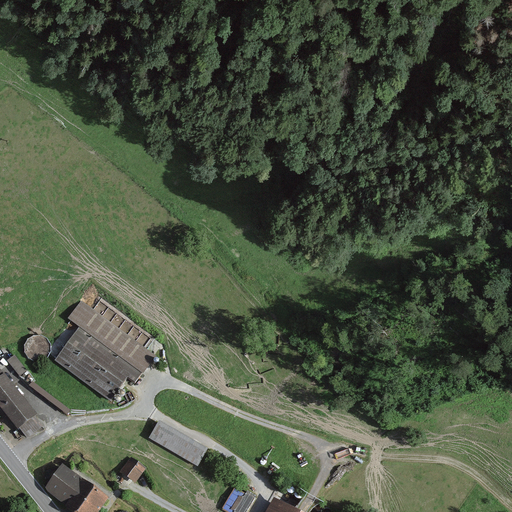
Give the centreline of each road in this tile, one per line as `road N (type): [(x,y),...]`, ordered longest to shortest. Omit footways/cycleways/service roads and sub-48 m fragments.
road 1 (track): [(255,511),(267,490),(237,461),(141,412),(50,428),(11,462)]
road 2 (track): [(180,511),(123,484),(113,495),(76,470)]
